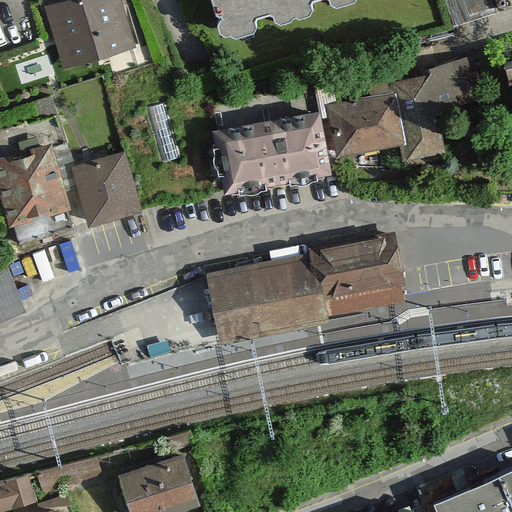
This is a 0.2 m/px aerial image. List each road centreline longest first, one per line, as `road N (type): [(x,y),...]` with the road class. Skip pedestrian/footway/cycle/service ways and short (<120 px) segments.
road 1 (residential): [(511,233),(397,226),(232,252),(180,265),(0,340)]
road 2 (residential): [(511,425),(319,511)]
